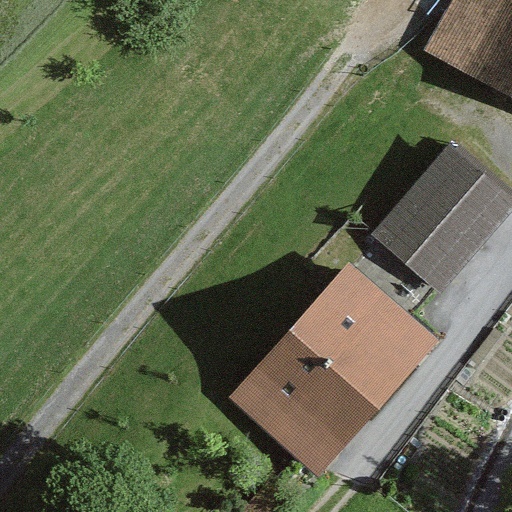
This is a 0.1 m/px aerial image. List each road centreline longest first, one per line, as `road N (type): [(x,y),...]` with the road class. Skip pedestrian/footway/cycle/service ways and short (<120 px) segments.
road 1 (track): [(0,480),(20,444),(224,210),(386,0)]
road 2 (track): [(339,511),(511,300)]
road 3 (track): [(511,143),(484,113),(367,28)]
